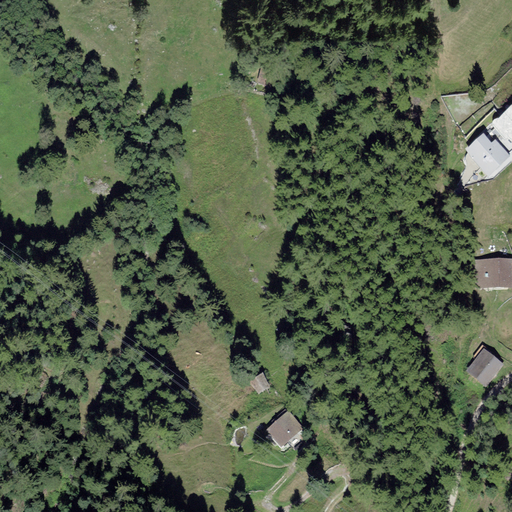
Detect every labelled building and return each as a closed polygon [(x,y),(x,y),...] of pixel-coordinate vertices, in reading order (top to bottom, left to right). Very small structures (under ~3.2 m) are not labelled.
[(511,114),(500,125),(511,138),(511,114)] [(511,159),(492,137),(472,154),(493,178),(511,161),(511,159)] [(511,263),(475,263),(474,288),(511,289),(511,263)] [(502,366),(483,352),(467,375),(486,388),(502,366)] [(263,383),(252,388),(257,399),(268,394),(263,383)] [(302,434),(289,419),(268,437),(280,452),(302,434)]
